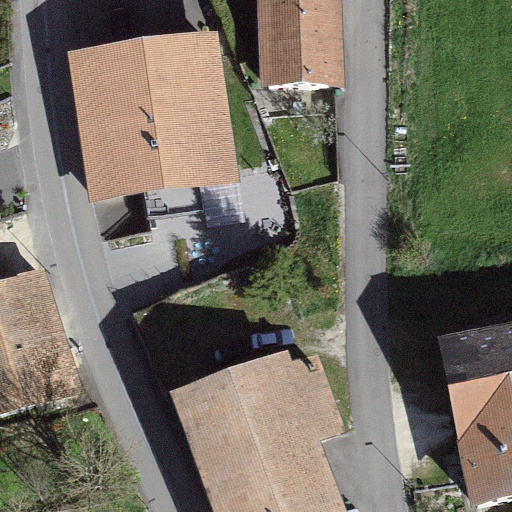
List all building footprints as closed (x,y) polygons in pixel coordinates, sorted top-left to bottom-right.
[(265,0),(268,89),(335,87),(331,0),(265,0)] [(211,45),(75,69),(94,199),(138,192),(145,232),(235,219),(211,45)] [(0,416),(77,395),(42,276),(0,288),(0,416)] [(445,356),(477,508),(511,500),(511,319),(462,330),(466,352),(445,356)] [(340,434),(315,365),(186,411),(222,511),(332,511),(307,446),(340,434)]
